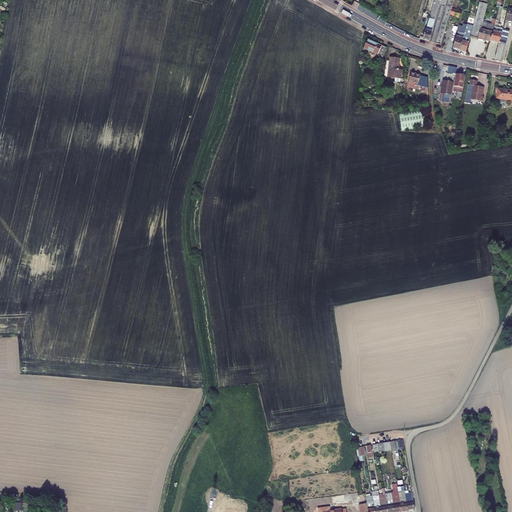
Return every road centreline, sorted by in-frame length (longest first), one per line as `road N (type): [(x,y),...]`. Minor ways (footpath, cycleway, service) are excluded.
road 1 (unclassified): [(511,308),(450,419),(411,434),(419,511)]
road 2 (secondary): [(329,2),(431,54),(511,70)]
